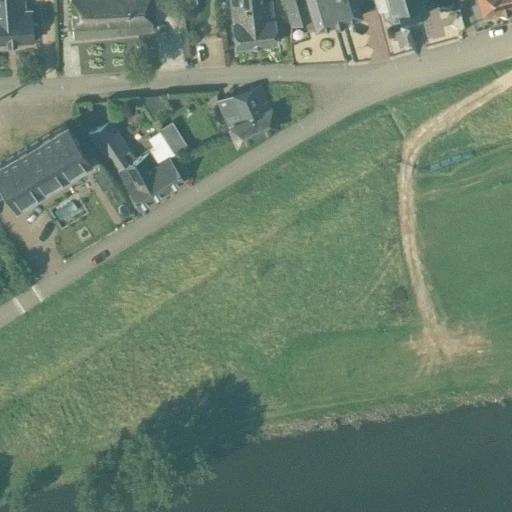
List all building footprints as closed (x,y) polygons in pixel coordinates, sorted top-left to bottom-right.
[(22,0),(0,0),(0,44),(6,44),(6,45),(15,44),(33,42),(33,38),(38,38),(37,24),(32,25),(31,10),(24,11),(22,0)] [(69,0),(73,38),(153,31),(150,0),(69,0)] [(273,20),(270,0),(229,0),(232,23),(234,49),(277,45),(275,20),(273,20)] [(361,12),(357,0),(283,0),(290,22),(310,17),(313,26),(330,21),(331,23),(342,20),(342,18),(361,12)] [(357,0),(361,12),(379,7),(382,16),(391,20),(398,18),(399,24),(421,17),(417,5),(420,4),(421,3),(422,2),(423,0),(422,0),(357,0)] [(511,0),(479,0),(484,17),(511,9),(511,0)] [(262,85),(258,85),(218,100),(237,145),(278,126),(262,85)] [(167,141),(160,129),(147,136),(154,148),(137,159),(129,149),(110,118),(88,132),(114,173),(117,171),(139,209),(181,182),(167,157),(174,153),(167,141)] [(16,155),(41,195),(90,165),(65,124),(16,155)] [(174,153),(187,145),(180,134),(167,141),(174,153)] [(17,211),(41,195),(16,155),(0,164),(0,194),(5,192),(17,211)] [(103,169),(93,175),(101,188),(111,181),(103,169)]
